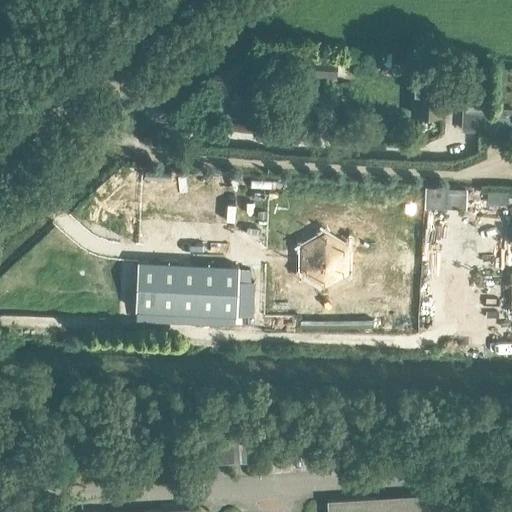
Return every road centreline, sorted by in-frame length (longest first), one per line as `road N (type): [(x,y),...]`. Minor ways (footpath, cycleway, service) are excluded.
road 1 (unclassified): [(0,493),(511,462)]
road 2 (unclassified): [(0,151),(169,0)]
